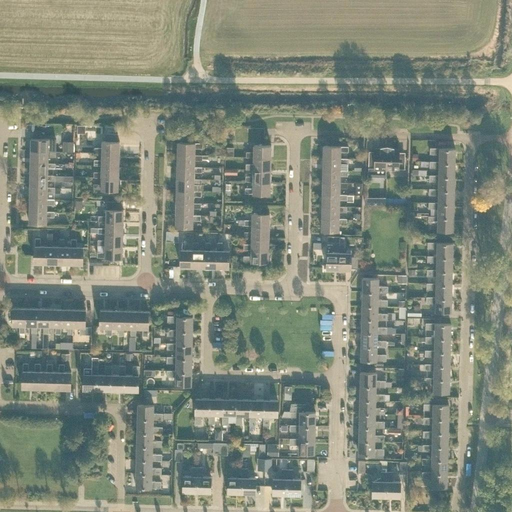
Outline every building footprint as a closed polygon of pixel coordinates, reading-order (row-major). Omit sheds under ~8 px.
[(31,138),(30,151),(48,151),(48,145),(55,145),(55,140),(48,139),(31,138)] [(102,154),(119,154),(119,142),(102,141),(102,148),(95,148),(95,153),(102,154)] [(62,151),(73,152),(73,143),(63,142),(62,151)] [(177,142),(177,154),(194,155),(194,148),(202,148),(202,143),(195,143),(177,142)] [(253,157),(271,158),(271,145),(253,145),(253,152),(245,152),(245,157),(253,157)] [(323,146),(323,158),(340,158),(340,152),(348,152),(348,147),(341,147),(341,146),(323,146)] [(368,155),(368,177),(386,177),(386,169),(386,166),(387,147),(381,147),(381,149),(375,149),(374,155),(368,155)] [(398,169),(404,169),(404,156),(399,156),(399,149),(393,149),(393,148),(387,147),(386,166),(386,169),(398,170),(398,169)] [(429,161),(429,162),(454,162),(455,149),(430,148),(429,154),(439,154),(439,161),(429,161)] [(30,151),(30,163),(48,163),(48,157),(55,157),(55,151),(48,151),(30,151)] [(102,166),(119,166),(119,154),(102,154),(102,160),(94,160),(94,165),(102,166)] [(177,154),(177,166),(194,167),(194,160),(202,160),(202,159),(202,155),(194,155),(177,154)] [(245,169),(252,169),(270,170),(271,158),(253,157),(253,164),(245,164),(245,169)] [(323,158),(322,170),(340,170),(340,164),(348,164),(348,159),(340,159),(340,158),(323,158)] [(454,176),(454,162),(429,162),(426,162),(426,161),(421,161),(421,167),(425,167),(426,165),(429,165),(429,168),(438,168),(438,175),(438,176),(454,176)] [(30,163),(30,175),(48,175),(48,169),(55,169),(55,164),(48,164),(48,163),(30,163)] [(101,177),(118,178),(119,166),(102,166),(101,172),(94,172),(94,177),(101,177)] [(194,167),(177,166),(176,179),(194,179),(194,172),(201,172),(201,167),(194,167)] [(252,181),(270,182),(270,170),(252,169),(252,176),(245,176),(245,181),(252,181)] [(322,170),(322,182),(340,182),(340,176),(347,176),(348,171),(340,171),(340,170),(322,170)] [(48,176),(48,175),(30,175),(30,187),(48,187),(48,181),(55,181),(55,176),(48,176)] [(454,190),(454,176),(438,176),(438,175),(429,175),(429,181),(438,181),(438,189),(454,190)] [(101,190),(118,190),(118,178),(101,177),(101,184),(94,184),(93,189),(101,189),(101,190)] [(201,184),(201,179),(194,179),(176,179),(176,190),(193,191),(193,184),(201,184)] [(252,193),(270,194),(270,182),(252,181),(252,188),(244,188),(244,193),(252,193)] [(322,182),(322,194),(339,194),(339,188),(347,188),(347,183),(340,182),(322,182)] [(30,187),(29,199),(48,199),(48,193),(55,193),(55,188),(48,188),(48,187),(30,187)] [(453,203),(454,190),(438,189),(429,189),(428,195),(438,195),(438,203),(453,203)] [(176,190),(176,202),(193,203),(193,196),(201,196),(201,191),(193,191),(176,190)] [(322,194),(322,206),(339,206),(339,200),(347,200),(347,201),(353,202),(353,195),(347,195),(339,195),(339,194),(322,194)] [(29,199),(29,211),(47,211),(47,204),(54,205),(54,199),(48,199),(29,199)] [(176,202),(175,214),(193,215),(193,208),(201,208),(201,203),(193,203),(176,202)] [(453,217),(453,203),(438,203),(428,202),(428,209),(438,209),(437,216),(453,217)] [(322,206),(321,218),(338,218),(339,218),(339,212),(346,212),(347,207),(339,207),(339,206),(322,206)] [(105,222),(123,222),(123,210),(106,209),(106,216),(98,215),(98,221),(105,221),(105,222)] [(47,211),(29,211),(29,223),(46,224),(47,217),(54,217),(54,211),(47,211)] [(252,225),(269,226),(269,213),(252,213),(252,220),(244,219),(244,220),(238,220),(238,224),(244,224),(244,225),(252,225)] [(193,215),(175,214),(175,227),(192,227),(193,220),(200,220),(200,215),(193,215)] [(453,231),(453,217),(437,216),(428,216),(428,222),(437,222),(437,230),(453,231)] [(338,218),(321,218),(321,230),(338,231),(338,224),(346,224),(346,219),(338,219),(338,218)] [(105,234),(123,234),(123,222),(105,222),(105,228),(98,227),(98,229),(98,233),(105,233),(105,234)] [(251,237),(269,238),(269,226),(252,225),(251,231),(244,231),(244,237),(251,237)] [(105,246),(122,246),(123,234),(105,234),(105,240),(98,240),(97,245),(105,245),(105,246)] [(251,249),(268,250),(269,238),(251,237),(251,244),(243,244),(243,249),(251,249)] [(34,246),(34,263),(46,263),(47,246),(40,246),(40,238),(35,238),(35,246),(34,246)] [(47,246),(46,263),(58,264),(59,246),(52,246),(52,238),(47,238),(47,246)] [(59,246),(58,264),(70,264),(70,246),(64,246),(64,239),(59,239),(59,246)] [(70,246),(70,264),(82,264),(83,247),(76,246),(76,239),(71,239),(71,246),(70,246)] [(180,249),(180,267),(192,267),(192,249),(186,249),(187,242),(181,242),(181,249),(180,249)] [(192,249),(192,267),(204,267),(204,249),(198,249),(198,242),(193,242),(193,249),(192,249)] [(204,249),(204,267),(216,268),(216,250),(210,249),(210,243),(205,242),(205,249),(204,249)] [(436,256),(452,257),(452,243),(427,242),(427,248),(436,249),(436,256)] [(216,250),(216,268),(228,268),(229,250),(222,250),(222,243),(217,243),(216,250)] [(326,252),(326,269),(338,270),(339,252),(332,252),(332,245),(327,245),(327,252),(326,252)] [(339,252),(338,270),(350,270),(351,253),(344,253),(344,245),(339,245),(339,252)] [(104,258),(122,258),(122,246),(105,246),(104,252),(97,252),(97,257),(104,257),(104,258)] [(268,262),(268,250),(251,249),(251,256),(243,256),(243,260),(251,261),(251,262),(268,262)] [(436,270),(452,270),(452,257),(436,256),(427,256),(427,262),(436,262),(436,270)] [(436,284),(451,284),(452,270),(436,270),(427,269),(427,276),(436,276),(436,283),(436,284)] [(362,278),(362,292),(378,292),(387,293),(387,292),(391,292),(391,287),(387,287),(387,286),(378,286),(378,278),(362,278)] [(435,297),(451,298),(451,284),(436,284),(436,283),(426,283),(426,289),(435,289),(435,297)] [(362,292),(362,305),(377,306),(387,306),(387,300),(378,300),(378,292),(362,292)] [(435,311),(451,312),(451,298),(435,297),(426,297),(426,303),(435,303),(435,311)] [(362,305),(361,319),(377,319),(377,320),(386,320),(390,320),(390,319),(387,319),(387,314),(377,313),(377,306),(362,305)] [(25,325),(25,308),(13,308),(12,325),(20,325),(19,332),(20,332),(20,337),(24,337),(24,332),(25,325)] [(37,308),(25,308),(25,325),(31,325),(31,332),(36,333),(37,325),(37,308)] [(49,333),(49,326),(49,309),(37,308),(37,325),(43,325),(43,333),(49,333)] [(61,309),(49,309),(49,326),(56,326),(55,333),(61,333),(61,326),(61,309)] [(73,326),(74,309),(61,309),(61,326),(67,326),(67,333),(73,333),(73,326)] [(86,310),(74,309),(73,326),(80,326),(80,334),(84,335),(85,327),(86,327),(86,310)] [(111,335),(111,327),(112,310),(99,310),(99,327),(106,327),(106,334),(111,335)] [(124,310),(112,310),(111,327),(118,327),(118,335),(123,335),(123,328),(124,310)] [(136,328),(136,311),(124,310),(123,328),(130,328),(130,335),(135,335),(135,328),(136,328)] [(148,311),(136,311),(136,328),(142,328),(142,335),(147,336),(147,328),(148,328),(148,311)] [(176,330),(192,330),(192,316),(177,316),(177,311),(168,311),(168,316),(167,316),(167,322),(177,322),(176,330)] [(377,319),(361,319),(361,333),(377,333),(386,333),(386,327),(377,327),(377,320),(377,319)] [(434,337),(450,338),(450,324),(425,323),(425,329),(434,329),(434,337)] [(176,344),(192,344),(192,330),(176,330),(167,330),(167,336),(176,336),(176,344)] [(376,347),(386,347),(386,341),(377,341),(377,333),(361,333),(361,346),(376,347)] [(434,351),(450,351),(450,338),(434,337),(425,337),(425,343),(434,343),(434,350),(434,351)] [(176,357),(192,358),(192,344),(176,344),(167,343),(167,350),(176,350),(176,357)] [(376,347),(361,346),(360,360),(385,361),(386,355),(376,354),(376,347)] [(434,364),(449,365),(450,351),(434,351),(434,350),(425,350),(425,356),(434,357),(434,364)] [(97,374),(98,365),(98,358),(91,357),(91,365),(91,368),(83,368),(83,374),(83,390),(97,390),(97,374)] [(176,371),(191,371),(192,358),(176,357),(167,357),(167,363),(176,363),(176,371)] [(22,370),(22,388),(34,388),(34,371),(28,371),(28,363),(23,363),(23,370),(22,370)] [(34,371),(34,388),(46,389),(46,371),(40,371),(40,363),(35,363),(35,371),(34,371)] [(47,364),(46,371),(46,389),(58,389),(58,371),(52,371),(52,364),(47,364)] [(58,371),(58,389),(70,389),(71,372),(64,372),(64,364),(59,364),(59,371),(58,371)] [(433,378),(449,378),(449,365),(434,364),(424,364),(424,370),(433,370),(433,378)] [(105,375),(97,374),(97,390),(110,390),(111,375),(111,365),(105,365),(105,375)] [(110,390),(124,391),(124,375),(125,375),(125,366),(119,366),(118,375),(111,375),(110,390)] [(124,391),(138,391),(138,373),(142,374),(142,366),(138,366),(132,366),(132,375),(125,375),(124,375),(124,391)] [(176,385),(191,385),(191,371),(176,371),(166,371),(166,377),(176,377),(176,385)] [(371,372),(360,372),(360,386),(375,386),(375,387),(385,387),(385,381),(376,380),(376,373),(371,372)] [(433,392),(449,392),(449,378),(433,378),(424,378),(424,384),(433,384),(433,392)] [(360,386),(359,400),(375,400),(384,401),(385,394),(375,394),(375,387),(375,386),(360,386)] [(209,414),(209,399),(195,398),(195,424),(201,424),(201,414),(209,414)] [(432,418),(448,418),(448,404),(446,404),(446,399),(424,398),(424,399),(423,410),(432,410),(432,418)] [(223,399),(209,399),(209,414),(208,424),(214,424),(215,414),(222,415),(223,399)] [(236,399),(223,399),(222,415),(222,424),(228,424),(228,415),(236,415),(236,399)] [(250,400),(236,399),(236,415),(236,424),(242,425),(242,415),(249,415),(250,415),(250,400)] [(264,400),(250,400),(250,415),(249,415),(249,425),(255,425),(255,415),(263,415),(263,416),(264,400)] [(278,400),(264,400),(263,416),(263,415),(263,425),(269,425),(269,416),(277,416),(278,400)] [(359,413),(375,414),(384,414),(384,408),(375,408),(375,400),(359,400),(359,413)] [(299,425),(315,426),(315,412),(305,412),(305,404),(290,403),(289,411),(290,411),(290,417),(299,417),(299,425)] [(137,405),(137,419),(153,419),(162,420),(162,413),(153,413),(153,405),(137,405)] [(359,413),(359,427),(374,427),(384,428),(384,421),(375,421),(375,414),(359,413)] [(423,423),(423,424),(432,424),(432,431),(448,432),(448,418),(432,418),(423,417),(423,418),(423,423)] [(137,419),(137,432),(152,433),(162,433),(165,433),(165,429),(162,429),(162,427),(153,427),(153,419),(137,419)] [(314,439),(315,426),(299,425),(289,425),(289,431),(299,431),(299,439),(314,439)] [(359,427),(358,440),(374,441),(383,441),(384,435),(374,435),(374,427),(359,427)] [(432,445),(447,445),(448,432),(432,431),(423,431),(423,437),(432,438),(432,445)] [(137,432),(136,446),(152,446),(152,447),(162,447),(162,440),(152,440),(152,433),(137,432)] [(298,453),(314,453),(314,439),(299,439),(289,438),(289,444),(299,445),(298,453)] [(374,441),(358,440),(358,454),(368,455),(383,455),(383,449),(374,449),(374,441)] [(422,445),(422,451),(431,451),(431,459),(447,459),(447,446),(432,445),(422,445)] [(136,446),(136,459),(152,460),(161,460),(161,454),(152,454),(152,447),(152,446),(136,446)] [(431,472),(447,473),(447,459),(431,459),(422,458),(422,465),(431,465),(431,472)] [(136,459),(136,473),(151,473),(151,474),(161,474),(161,468),(152,467),(152,460),(136,459)] [(183,476),(182,492),(196,492),(197,467),(191,467),(190,476),(183,476)] [(197,467),(196,492),(210,492),(210,477),(202,476),(203,467),(197,467)] [(227,477),(227,493),(241,493),(242,468),(236,468),(236,477),(227,477)] [(242,468),(241,493),(255,493),(255,478),(248,478),(248,468),(242,468)] [(273,478),(272,494),(286,494),(287,469),(281,469),(280,478),(273,478)] [(287,469),(286,494),(300,495),(300,479),(292,479),(293,469),(287,469)] [(372,497),(386,497),(386,472),(385,472),(385,469),(381,469),(381,472),(381,478),(374,481),(372,481),(372,488),(369,488),(369,495),(372,495),(372,497)] [(386,472),(386,497),(400,497),(400,481),(392,481),(392,472),(386,472)] [(431,486),(446,487),(447,473),(431,472),(422,472),(421,478),(431,478),(431,486)] [(151,481),(151,474),(151,473),(136,473),(135,487),(161,488),(161,481),(151,481)]
